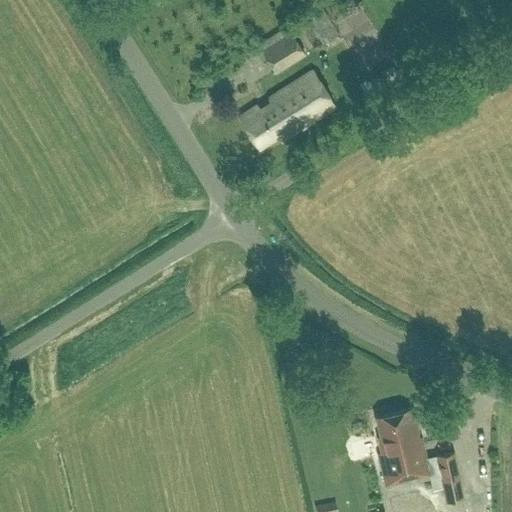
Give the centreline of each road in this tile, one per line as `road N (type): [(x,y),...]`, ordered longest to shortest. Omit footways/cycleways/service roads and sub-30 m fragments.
road 1 (unclassified): [(511,395),(337,312),(259,250),(232,214)]
road 2 (unclassified): [(232,214),(511,37)]
road 3 (unclassified): [(0,360),(232,214)]
road 4 (unclassified): [(232,214),(97,0)]
